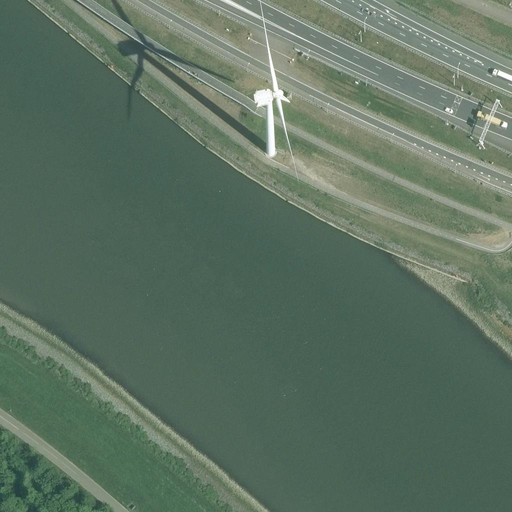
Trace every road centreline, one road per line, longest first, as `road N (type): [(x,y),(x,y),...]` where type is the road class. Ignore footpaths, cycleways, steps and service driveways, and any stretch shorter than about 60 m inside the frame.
road 1 (trunk): [(141,0),(271,73),(511,181)]
road 2 (motorway): [(511,87),(332,0)]
road 3 (motorway): [(210,0),(379,73)]
road 4 (motorway): [(242,0),(379,73)]
road 5 (unclassified): [(119,511),(0,418)]
road 6 (motorway): [(379,73),(511,131)]
